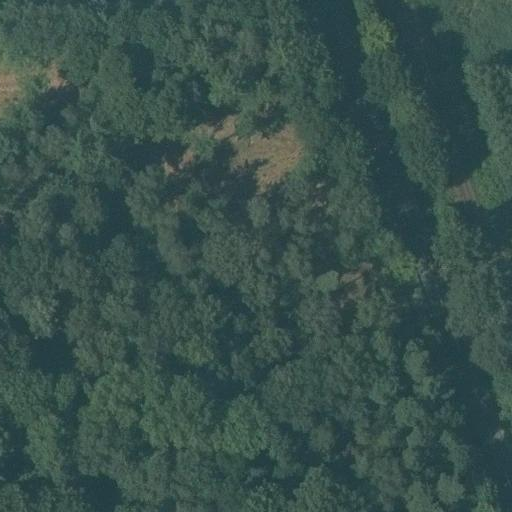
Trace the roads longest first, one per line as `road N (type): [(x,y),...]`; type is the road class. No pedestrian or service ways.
road 1 (tertiary): [(326,0),(511,495)]
road 2 (track): [(96,511),(449,328)]
